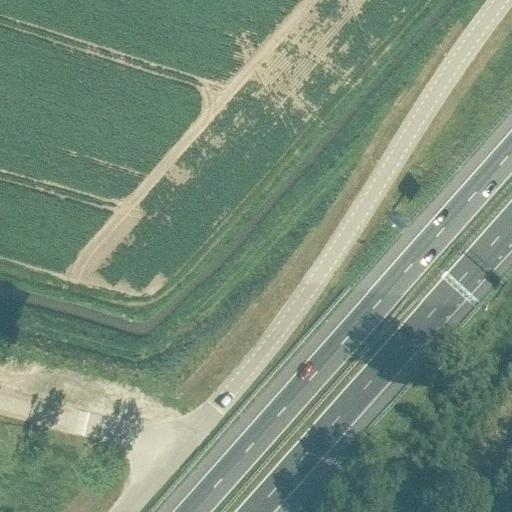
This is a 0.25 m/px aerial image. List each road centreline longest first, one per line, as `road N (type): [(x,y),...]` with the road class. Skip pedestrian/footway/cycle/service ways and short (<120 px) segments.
road 1 (tertiary): [(174,449),(335,259),(436,87),(503,0)]
road 2 (motorway): [(511,152),(192,511)]
road 3 (motorway): [(255,511),(511,223)]
road 4 (unclassified): [(174,449),(0,406)]
